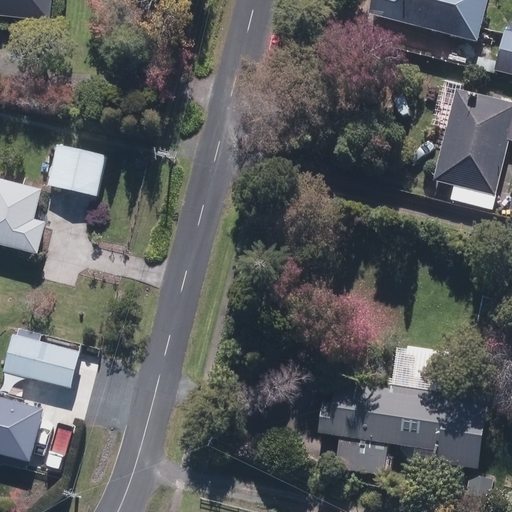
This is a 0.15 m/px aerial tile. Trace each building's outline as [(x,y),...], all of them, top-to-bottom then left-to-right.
[(0,0),(0,18),(55,22),(56,0),(0,0)] [(378,0),(374,18),(480,45),(491,0),(378,0)] [(511,32),(508,32),(499,71),(511,73),(511,32)] [(511,103),(464,93),(465,86),(447,82),(437,125),(451,128),(439,183),(458,188),(455,201),(497,210),(511,143),(511,142),(511,103)] [(112,154),(60,144),(53,187),(104,196),(112,154)] [(0,244),(44,254),(51,223),(41,221),(48,191),(0,180),(0,244)] [(43,342),(35,377),(76,387),(84,351),(43,342)] [(375,441),(404,444),(403,453),(415,469),(441,472),(442,463),(483,468),(491,398),(444,393),(445,376),(395,371),(394,389),(341,383),(339,402),(329,401),(325,435),(344,437),(340,468),(371,471),(375,441)] [(0,396),(0,455),(34,464),(49,409),(0,396)] [(471,477),(470,497),(492,499),(494,479),(471,477)]
